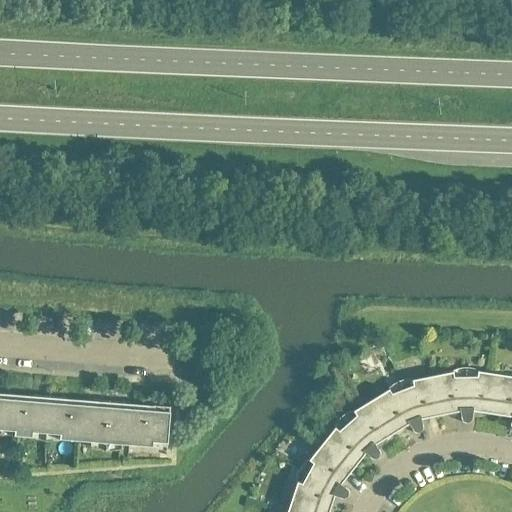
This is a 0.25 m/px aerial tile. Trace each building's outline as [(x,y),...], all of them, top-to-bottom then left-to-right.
[(492,414),(498,374),(477,371),(477,376),(470,376),(454,377),(453,371),(433,376),(441,415),(466,410),(490,413),(492,414)] [(511,376),(498,374),(492,414),(511,416),(511,376)] [(441,415),(433,376),(412,380),(413,385),(392,393),(389,389),(371,400),(392,434),(415,420),(427,418),(441,415)] [(167,443),(170,407),(153,405),(153,410),(125,408),(126,402),(93,399),(92,405),(65,403),(65,397),(33,394),(32,400),(0,397),(0,429),(15,430),(14,435),(32,437),(32,432),(60,434),(59,439),(152,446),(153,441),(167,443)] [(353,469),(370,448),(392,434),(371,400),(353,411),(356,415),(351,420),(339,430),(335,427),(322,444),(353,469)] [(321,511),(329,511),(337,489),(353,469),(322,444),(309,460),(313,463),(302,483),(287,478),(280,498),(290,502),(321,511)] [(321,511),(290,502),(286,511),(321,511)]
